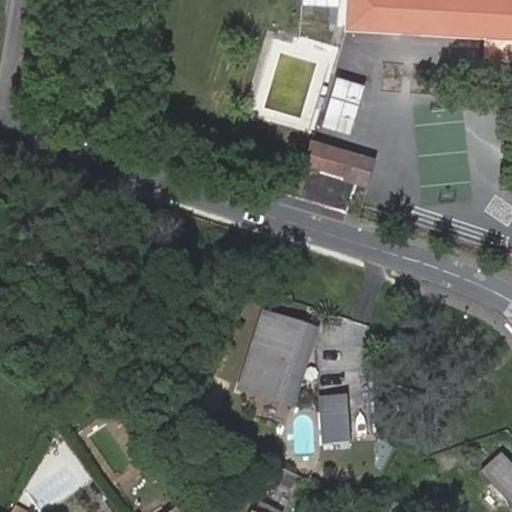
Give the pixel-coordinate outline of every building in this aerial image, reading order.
[(511,0),(351,0),(350,27),(511,36),(511,0)] [(354,132),(366,83),(337,76),(326,126),(354,132)] [(366,186),(374,159),(312,139),(303,167),(366,186)] [(315,330),(263,314),(239,389),(291,405),(315,330)] [(346,395),(319,397),(322,444),(349,442),(346,395)] [(511,465),(501,453),(480,472),(511,507),(511,465)] [(280,511),(262,502),(257,511),(280,511)]
